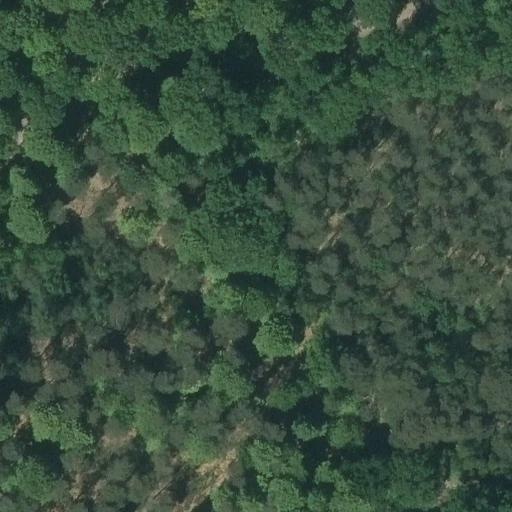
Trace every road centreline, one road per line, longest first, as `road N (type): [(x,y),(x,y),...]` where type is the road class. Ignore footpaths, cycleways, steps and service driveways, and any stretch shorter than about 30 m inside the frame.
road 1 (unknown): [(187,0),(184,149),(285,437),(299,467),(343,511)]
road 2 (track): [(191,82),(303,385),(343,463),(386,511)]
road 3 (track): [(439,0),(191,82)]
road 4 (track): [(191,82),(0,143)]
